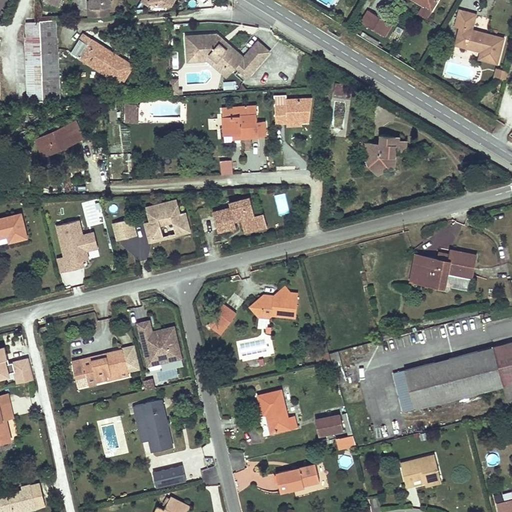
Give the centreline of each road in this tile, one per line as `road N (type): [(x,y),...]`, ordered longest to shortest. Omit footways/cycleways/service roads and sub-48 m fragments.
road 1 (unclassified): [(177,276),(511,190)]
road 2 (secondary): [(257,0),(511,156)]
road 3 (residential): [(177,276),(234,511)]
road 4 (unclassified): [(0,319),(177,276)]
road 5 (unknown): [(474,200),(431,139),(386,123)]
